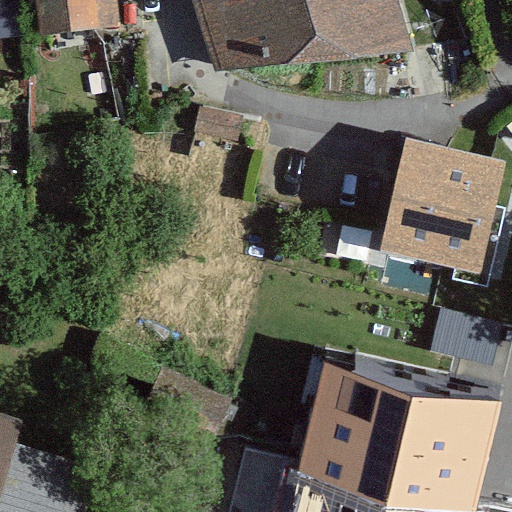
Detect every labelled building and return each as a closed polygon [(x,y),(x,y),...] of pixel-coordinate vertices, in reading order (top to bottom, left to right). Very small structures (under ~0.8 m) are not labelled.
[(36,0),(40,35),(111,24),(108,0),(36,0)] [(385,0),(211,0),(234,91),(398,51),(385,0)] [(507,162),(410,138),(383,250),(480,273),(507,162)] [(444,310),(437,347),(494,358),(501,320),(444,310)] [(500,385),(323,344),(295,461),(472,502),(500,385)] [(0,436),(4,424),(0,423),(0,511),(79,511),(91,475),(0,447),(0,436)] [(472,502),(295,461),(283,511),(489,511),(490,508),(472,502)]
